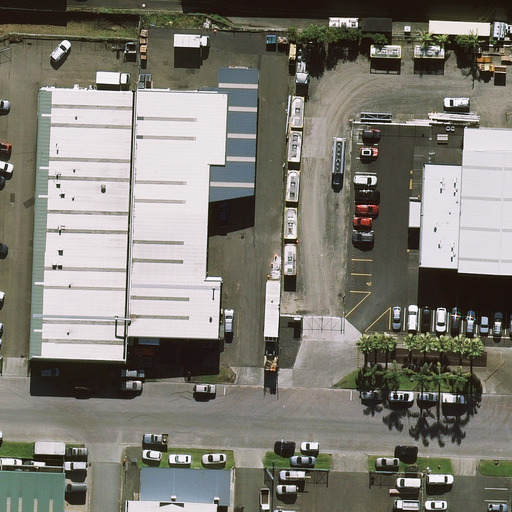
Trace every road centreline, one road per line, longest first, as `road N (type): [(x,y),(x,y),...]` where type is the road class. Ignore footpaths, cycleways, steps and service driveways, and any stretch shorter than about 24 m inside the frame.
road 1 (residential): [(0,416),(511,431)]
road 2 (unknown): [(353,427),(335,156),(342,121),(363,95),(388,86),(511,93)]
